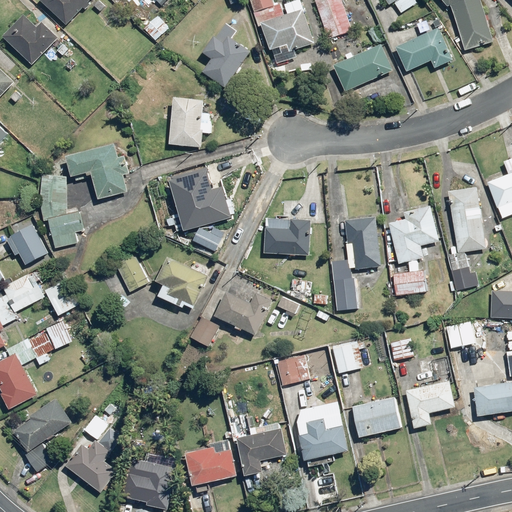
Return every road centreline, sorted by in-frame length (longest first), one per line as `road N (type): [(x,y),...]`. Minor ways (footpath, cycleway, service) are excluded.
road 1 (residential): [(298,137),(425,127),(511,93)]
road 2 (unknown): [(298,137),(205,293)]
